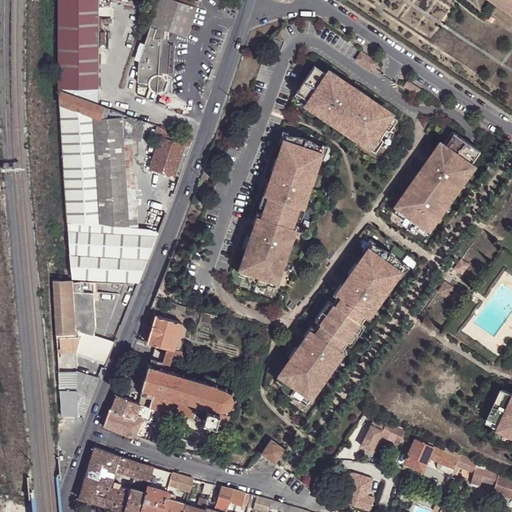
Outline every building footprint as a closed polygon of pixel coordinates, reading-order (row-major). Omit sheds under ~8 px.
[(59,0),(60,91),(100,105),(101,2),(100,0),(59,0)] [(151,25),(163,29),(185,37),(195,7),(173,0),(157,0),(150,24),(151,25)] [(511,0),(488,0),(494,4),(511,16),(511,0)] [(164,43),(163,29),(151,25),(140,61),(138,82),(140,83),(139,86),(150,88),(152,91),(155,93),(160,93),(164,91),(166,88),(167,84),(165,79),(164,78),(164,43)] [(361,52),(355,61),(372,72),(378,64),(361,52)] [(315,65),(294,97),(376,152),(397,120),(315,65)] [(408,83),(404,88),(417,96),(420,91),(408,83)] [(100,105),(60,91),(72,269),(72,278),(140,281),(165,217),(156,214),(151,228),(139,228),(129,227),(124,138),(134,139),(146,141),(151,130),(152,123),(100,105)] [(187,103),(162,94),(160,101),(185,110),(187,103)] [(180,176),(193,137),(157,125),(154,135),(161,138),(151,167),(180,176)] [(453,132),(396,213),(427,235),(484,154),(453,132)] [(287,137),(239,276),(276,288),(323,149),(287,137)] [(139,228),(134,139),(124,138),(129,227),(139,228)] [(277,381),(309,403),(371,315),(405,267),(373,245),(303,345),(277,381)] [(94,283),(53,280),(63,416),(67,415),(85,417),(101,377),(78,370),(79,352),(107,362),(115,342),(94,338),(96,329),(94,283)] [(153,296),(160,299),(164,289),(157,286),(153,296)] [(153,296),(148,307),(157,310),(160,299),(153,296)] [(154,314),(146,341),(156,345),(172,350),(181,323),(154,314)] [(172,350),(156,345),(152,357),(153,358),(153,359),(162,362),(161,366),(160,368),(166,370),(172,350)] [(153,358),(152,357),(151,359),(150,358),(149,360),(151,360),(149,365),(158,367),(159,365),(161,366),(162,362),(153,359),(153,358)] [(169,371),(166,370),(160,368),(161,366),(159,365),(158,367),(149,365),(148,364),(147,366),(149,367),(148,369),(143,384),(142,386),(141,386),(140,387),(142,388),(151,390),(150,393),(152,394),(152,391),(161,394),(161,397),(163,397),(163,395),(172,398),(172,400),(174,401),(175,399),(183,401),(183,403),(184,404),(185,402),(194,404),(192,410),(191,410),(190,412),(192,412),(191,414),(192,414),(193,413),(202,415),(202,417),(203,418),(204,416),(205,416),(206,415),(204,414),(205,409),(208,409),(208,408),(214,410),(214,413),(215,413),(222,411),(223,414),(224,413),(223,410),(229,407),(231,409),(232,408),(230,406),(232,401),(234,401),(234,399),(232,399),(229,392),(232,390),(231,389),(228,390),(223,388),(224,385),(222,385),(221,387),(215,386),(215,384),(214,384),(215,379),(217,380),(217,378),(216,378),(216,376),(215,376),(214,377),(205,374),(205,372),(204,372),(203,374),(202,374),(202,375),(203,376),(201,381),(192,378),(193,376),(192,375),(191,378),(182,375),(183,372),(181,372),(180,375),(171,371),(171,369),(170,368),(169,371)] [(143,384),(148,369),(144,368),(139,383),(143,384)] [(140,394),(139,396),(141,396),(142,394),(150,397),(152,394),(150,393),(151,390),(142,388),(140,392),(139,392),(138,393),(140,394)] [(511,391),(505,388),(497,406),(489,424),(511,434),(511,391)] [(150,397),(148,406),(169,413),(170,411),(200,421),(201,419),(203,420),(203,418),(202,417),(202,415),(193,413),(192,414),(191,414),(192,412),(190,412),(191,410),(192,410),(194,404),(185,402),(184,404),(183,403),(183,401),(175,399),(174,401),(172,400),(172,398),(163,395),(163,397),(161,397),(161,394),(152,391),(152,394),(150,397)] [(137,403),(147,407),(148,406),(150,397),(142,394),(141,396),(139,396),(137,403)] [(115,395),(109,409),(108,408),(102,424),(133,436),(133,435),(143,438),(147,426),(153,429),(159,411),(147,407),(137,403),(115,395)] [(217,414),(215,413),(214,413),(207,411),(208,409),(205,409),(204,414),(206,415),(205,416),(204,416),(203,418),(203,420),(201,419),(200,421),(202,421),(201,422),(203,423),(203,422),(214,425),(213,426),(215,427),(216,425),(217,426),(218,424),(216,423),(219,416),(220,416),(220,415),(219,415),(220,413),(218,413),(217,414)] [(218,424),(217,426),(223,427),(222,429),(224,429),(228,415),(220,413),(219,415),(220,415),(220,416),(219,416),(216,423),(218,424)] [(381,436),(387,422),(376,417),(363,444),(374,450),(381,436)] [(387,422),(381,436),(394,442),(400,443),(406,431),(387,422)] [(410,432),(406,431),(400,443),(404,445),(410,432)] [(261,454),(275,464),(285,449),(269,438),(262,446),(265,448),(261,454)] [(417,439),(416,439),(405,462),(422,470),(428,457),(439,462),(454,469),(456,466),(459,458),(444,451),(432,446),(429,444),(419,440),(417,439)] [(94,447),(87,471),(111,479),(113,475),(114,471),(135,477),(139,462),(94,447)] [(444,451),(459,458),(460,456),(445,448),(444,451)] [(460,456),(459,458),(456,466),(474,473),(471,484),(480,486),(481,482),(485,469),(486,466),(460,456)] [(153,467),(139,462),(135,477),(146,480),(144,485),(147,486),(153,467)] [(454,469),(439,462),(437,466),(438,470),(449,475),(452,474),(454,469)] [(147,486),(140,511),(160,511),(165,499),(166,493),(172,473),(158,468),(156,477),(162,478),(158,489),(147,486)] [(499,475),(485,469),(481,482),(495,485),(499,475)] [(79,498),(104,506),(109,488),(111,479),(87,471),(79,498)] [(192,479),(172,473),(166,493),(169,494),(172,487),(188,492),(192,479)] [(345,503),(370,511),(374,498),(367,496),(373,479),(355,473),(346,473),(341,488),(349,491),(345,503)] [(511,480),(501,476),(497,486),(510,491),(511,484),(511,480)] [(213,484),(204,482),(201,492),(209,495),(213,484)] [(131,491),(124,511),(140,511),(147,486),(144,485),(142,492),(135,490),(137,486),(133,484),(131,491)] [(206,504),(205,510),(204,511),(224,511),(228,501),(232,489),(221,486),(213,510),(209,509),(210,504),(206,504)] [(109,488),(104,506),(124,511),(131,491),(120,488),(119,491),(109,488)] [(248,493),(232,489),(228,501),(244,505),(248,493)] [(271,500),(256,495),(251,509),(259,511),(266,511),(268,507),(271,500)] [(165,499),(160,511),(182,511),(185,504),(165,499)] [(288,511),(291,505),(271,500),(268,507),(280,510),(285,511),(288,511)]
